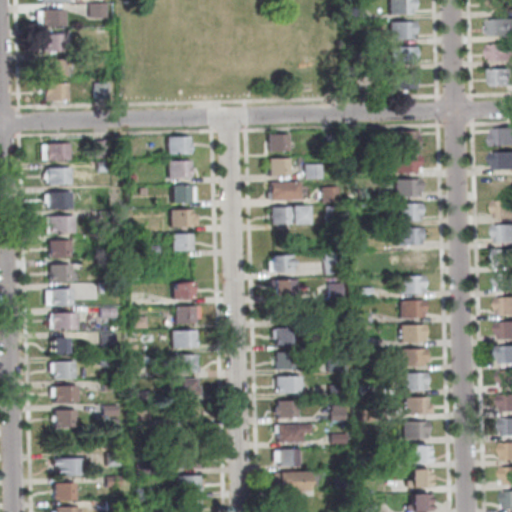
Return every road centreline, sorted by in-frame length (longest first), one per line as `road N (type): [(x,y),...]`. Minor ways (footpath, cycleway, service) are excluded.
road 1 (residential): [(464,511),(448,0)]
road 2 (residential): [(237,511),(225,117)]
road 3 (residential): [(11,511),(0,153)]
road 4 (residential): [(452,111),(225,117)]
road 5 (residential): [(225,117),(0,122)]
